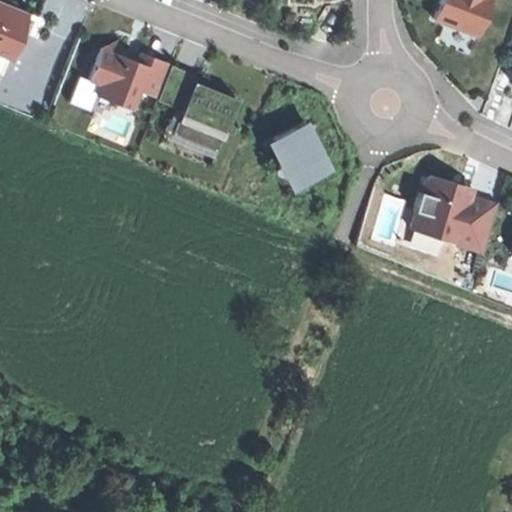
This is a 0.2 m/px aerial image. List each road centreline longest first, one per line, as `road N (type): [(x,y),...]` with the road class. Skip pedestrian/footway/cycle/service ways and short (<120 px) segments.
road 1 (residential): [(138,0),(390,101)]
road 2 (track): [(511,312),(342,243)]
road 3 (residential): [(342,243),(390,101)]
road 4 (residential): [(390,101),(511,156)]
